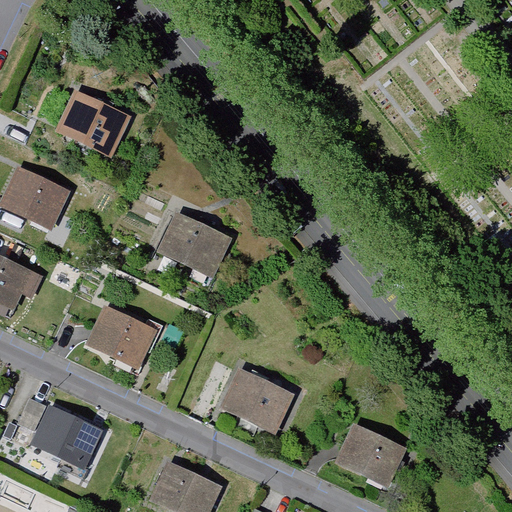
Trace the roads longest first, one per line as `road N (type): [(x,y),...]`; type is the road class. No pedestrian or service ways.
road 1 (secondary): [(140,0),(511,439)]
road 2 (residential): [(352,511),(0,345)]
